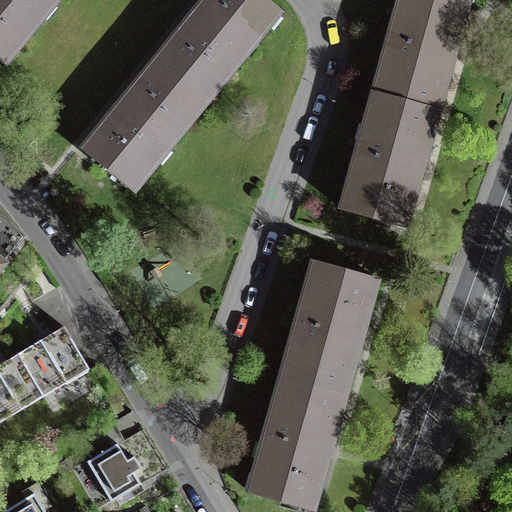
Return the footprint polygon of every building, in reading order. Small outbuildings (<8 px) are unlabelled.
[(0,0),(0,59),(4,63),(55,0),(0,0)] [(205,0),(193,16),(156,60),(206,101),(279,12),(264,0),(205,0)] [(402,0),(376,95),(437,112),(453,55),(469,0),(402,0)] [(120,105),(83,149),(133,190),(206,101),(156,60),(120,105)] [(376,95),(344,209),(406,226),(421,169),(437,112),(376,95)] [(0,265),(24,236),(5,221),(0,216),(0,265)] [(316,263),(283,378),(345,395),(362,338),(378,281),(316,263)] [(44,338),(35,344),(61,387),(90,370),(64,327),(44,338)] [(10,359),(6,361),(32,404),(61,387),(35,344),(10,359)] [(0,364),(0,417),(3,421),(32,404),(6,361),(0,364)] [(283,378),(251,493),(314,510),(329,452),(345,395),(283,378)] [(117,444),(87,462),(112,502),(116,500),(120,506),(134,497),(131,491),(141,484),(134,473),(141,469),(138,462),(134,457),(127,461),(117,444)] [(45,511),(35,493),(3,511),(45,511)]
